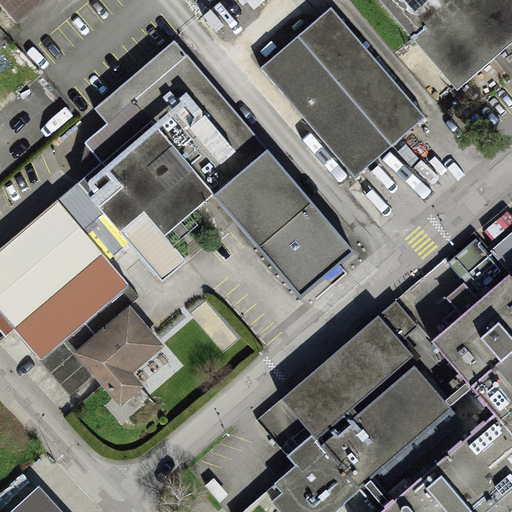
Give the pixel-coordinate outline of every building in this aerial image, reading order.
[(0,0),(0,10),(16,28),(48,0),(0,0)] [(340,0),(260,64),(347,174),(427,110),(340,0)] [(511,0),(375,0),(452,91),(511,41),(511,0)] [(103,159),(76,182),(160,279),(187,256),(164,230),(209,191),(296,291),(353,241),(188,49),(85,137),(103,159)] [(61,200),(0,254),(0,313),(78,402),(169,322),(61,200)] [(493,405),(376,504),(383,511),(511,511),(511,273),(506,265),(429,331),(493,405)] [(295,466),(263,492),(281,511),(332,511),(452,402),(377,316),(281,399),(310,437),(288,455),(295,466)] [(77,511),(52,483),(18,511),(77,511)]
